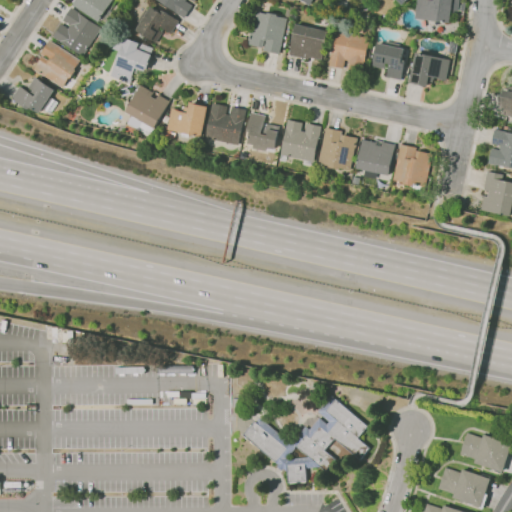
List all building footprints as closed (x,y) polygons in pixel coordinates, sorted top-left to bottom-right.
[(108,26),(100,21),(100,22),(74,4),(76,0),(118,0),(112,10),(116,13),(108,26)] [(185,18),(175,12),(176,11),(158,0),(196,0),(193,6),(185,18)] [(345,9),(334,4),(336,0),(345,0),(349,2),(345,9)] [(449,35),(433,33),(435,21),(415,18),(417,0),(460,0),(459,11),(452,10),(449,35)] [(156,43),(137,30),(141,23),(138,21),(146,9),(149,11),(152,6),(162,12),(163,10),(180,20),(172,33),(165,29),(156,43)] [(84,56),(64,43),(63,43),(53,37),(62,24),(69,28),(71,25),(64,20),(72,7),(81,13),(81,14),(102,28),(84,56)] [(280,54),(266,51),(266,52),(264,51),(267,39),(266,39),(264,47),(248,44),(256,11),(257,11),(258,7),(265,8),(264,13),(268,14),(269,12),(277,14),(278,9),(290,11),(288,18),(280,54)] [(323,60),(309,58),(309,59),(290,55),(297,24),(329,31),(323,60)] [(363,72),(349,69),(350,61),(346,60),(344,68),(330,65),(338,30),(371,37),(363,72)] [(63,88),(41,73),(40,74),(34,70),(43,56),(50,60),(41,54),(50,40),(81,60),(75,69),(77,70),(71,78),(70,78),(63,88)] [(131,84),(111,76),(124,43),(136,48),(138,41),(155,48),(149,62),(151,63),(148,69),(147,68),(145,72),(141,70),(139,74),(134,72),(133,77),(134,77),(131,84)] [(402,80),(387,77),(389,70),(373,66),(378,43),(386,44),(387,41),(401,44),(400,48),(405,49),(403,60),(406,60),(402,80)] [(428,87),(422,86),(422,85),(410,82),(417,52),(451,60),(447,81),(440,79),(440,78),(435,77),(434,83),(429,82),(428,87)] [(51,113),(45,110),(43,109),(40,113),(30,107),(29,110),(12,99),(20,86),(31,93),(33,90),(28,87),(35,77),(55,90),(51,97),(53,98),(53,99),(58,102),(51,113)] [(149,136),(127,123),(131,116),(125,112),(136,95),(132,93),(138,84),(141,86),(141,85),(154,92),(151,96),(156,99),(159,95),(170,101),(154,128),(149,136)] [(511,116),(499,114),(502,100),(500,99),(502,93),(503,93),(504,89),(508,90),(509,86),(511,86),(511,116)] [(121,97),(119,92),(119,90),(127,87),(130,93),(121,97)] [(208,106),(202,136),(199,136),(199,137),(188,135),(188,136),(179,135),(177,132),(167,129),(170,117),(172,108),(179,109),(178,110),(184,112),(185,106),(189,107),(190,101),(196,103),(196,104),(208,106)] [(239,145),(205,138),(211,113),(210,113),(213,103),(228,106),(226,114),(230,115),(232,106),(247,110),(245,121),(244,121),(239,145)] [(265,158),(251,154),(253,145),(248,143),(250,132),(247,132),(251,112),(266,116),(264,124),(267,125),(268,123),(280,126),(278,134),(282,135),(281,138),(278,137),(275,149),(276,150),(275,154),(266,152),(265,158)] [(170,117),(167,124),(162,122),(165,115),(170,117)] [(311,166),(303,164),(303,162),(300,161),(301,159),(287,156),(286,161),(280,160),(281,155),(286,129),(288,119),(303,123),(301,131),(305,131),(307,123),(322,126),(320,137),(319,137),(314,162),(312,161),(311,166)] [(350,170),(338,168),(338,169),(328,167),(329,165),(318,163),(326,127),(343,131),(342,134),(358,138),(356,148),(355,148),(350,170)] [(511,167),(489,163),(492,148),(500,150),(501,146),(492,144),(495,129),(511,132),(511,167)] [(376,180),(363,177),(365,170),(357,168),(363,139),(376,142),(377,140),(396,144),(389,176),(377,173),(376,180)] [(426,187),(413,184),(413,186),(403,184),(403,182),(393,180),(401,144),(417,147),(417,150),(433,153),(426,187)] [(247,161),(238,159),(240,150),(249,152),(247,161)] [(511,215),(511,216),(481,210),(484,195),(488,196),(489,191),(484,190),(488,171),(496,172),(496,171),(504,172),(502,180),(511,182),(511,215)] [(424,194),(415,192),(415,193),(412,192),(414,186),(426,188),(424,194)] [(319,390),(310,387),(311,382),(321,384),(319,390)] [(232,407),(232,399),(233,399),(233,394),(239,394),(239,399),(240,398),(241,407),(232,407)] [(287,472),(284,469),(282,471),(277,467),(279,465),(253,443),(252,444),(250,442),(251,441),(244,435),(255,421),(256,422),(260,417),(291,443),(306,426),(310,429),(320,417),(327,424),(330,421),(318,411),(331,395),(369,426),(359,438),(370,448),(361,460),(361,459),(359,462),(354,458),(356,456),(335,438),(325,450),(336,459),(326,471),(321,467),(306,468),(307,481),(288,483),(287,472)] [(501,473),(493,471),(494,469),(475,463),(476,459),(461,454),(468,432),(484,438),(485,434),(511,443),(511,447),(504,472),(502,472),(501,473)] [(484,509),(480,508),(480,507),(454,497),(455,494),(438,488),(446,467),(462,473),(463,469),(482,476),(483,474),(490,476),(490,478),(491,479),(486,494),(489,494),(484,509)] [(424,511),(427,503),(444,509),(445,505),(466,511),(424,511)]
